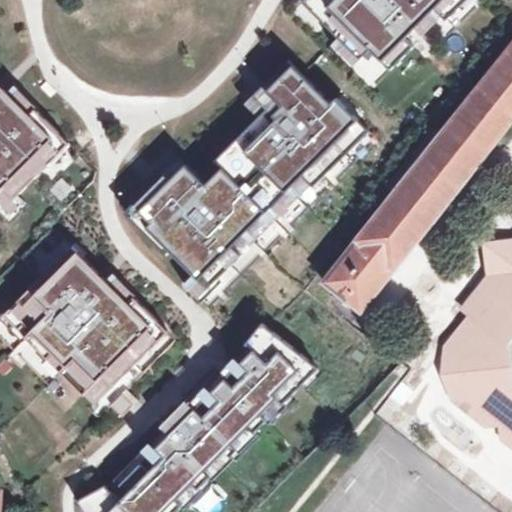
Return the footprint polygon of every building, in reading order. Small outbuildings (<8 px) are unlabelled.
[(304,0),(302,2),(359,59),(369,49),(390,68),(412,48),(404,38),(433,8),(446,19),(464,0),(304,0)] [(394,194),(325,283),(363,312),(511,122),(511,42),(440,136),(431,130),(386,187),(394,194)] [(164,176),(126,210),(145,230),(165,256),(173,252),(200,278),(189,286),(201,296),(365,129),(289,63),(242,104),(256,118),(218,159),(222,167),(205,183),(175,155),(158,170),(164,176)] [(10,95),(0,85),(0,204),(7,211),(15,203),(13,199),(68,143),(17,91),(10,95)] [(470,316),(444,347),(461,361),(464,385),(451,402),(484,428),(491,419),(506,431),(500,440),(511,449),(511,242),(495,244),(485,256),(487,278),(462,310),(470,316)] [(73,247),(5,316),(95,405),(169,334),(134,298),(130,304),(73,247)] [(171,511),(320,370),(266,321),(261,325),(247,343),(259,354),(113,491),(109,486),(79,503),(83,511),(171,511)] [(442,376),(451,402),(464,385),(461,361),(444,347),(442,376)] [(136,402),(126,392),(111,407),(122,417),(136,402)]
